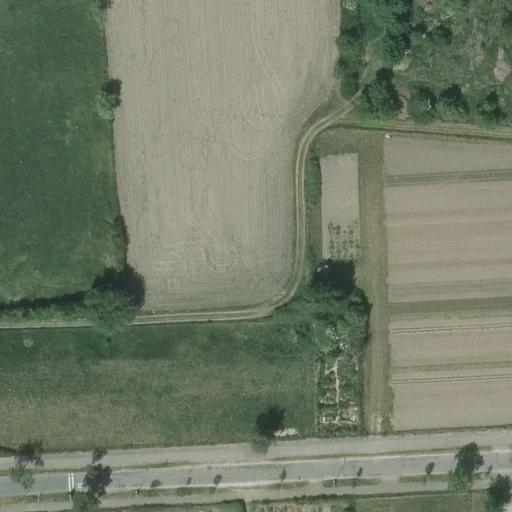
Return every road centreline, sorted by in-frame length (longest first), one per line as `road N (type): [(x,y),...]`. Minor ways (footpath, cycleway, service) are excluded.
road 1 (track): [(0,324),(272,312),(293,293),(299,169),(314,128),(341,120),(511,134)]
road 2 (tertiary): [(511,461),(0,485)]
